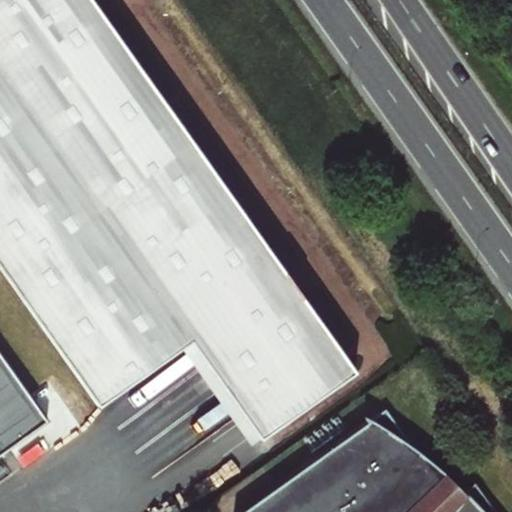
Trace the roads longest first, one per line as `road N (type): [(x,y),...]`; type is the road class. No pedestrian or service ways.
road 1 (trunk): [(324,0),(511,266)]
road 2 (trunk): [(511,162),(399,0)]
